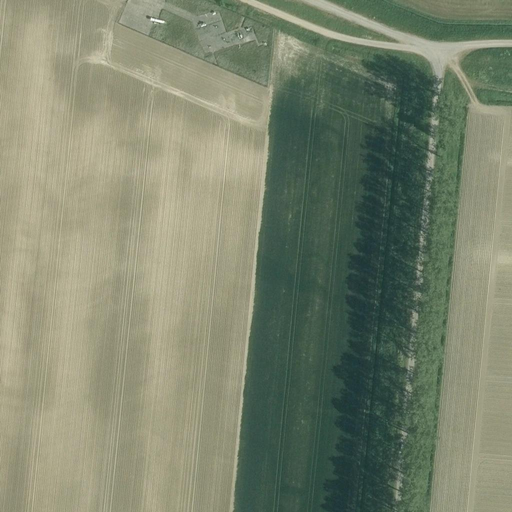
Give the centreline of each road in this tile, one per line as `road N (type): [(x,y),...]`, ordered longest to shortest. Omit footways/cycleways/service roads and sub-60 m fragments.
road 1 (unclassified): [(396,511),(440,46)]
road 2 (unclassified): [(440,46),(312,0)]
